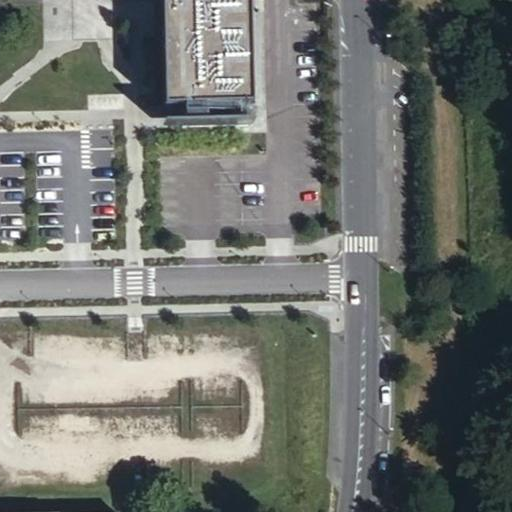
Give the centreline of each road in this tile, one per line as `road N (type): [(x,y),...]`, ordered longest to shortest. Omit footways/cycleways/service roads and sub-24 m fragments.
road 1 (unclassified): [(363,276),(0,285)]
road 2 (unclassified): [(363,276),(357,0)]
road 3 (unclassified): [(355,511),(363,276)]
